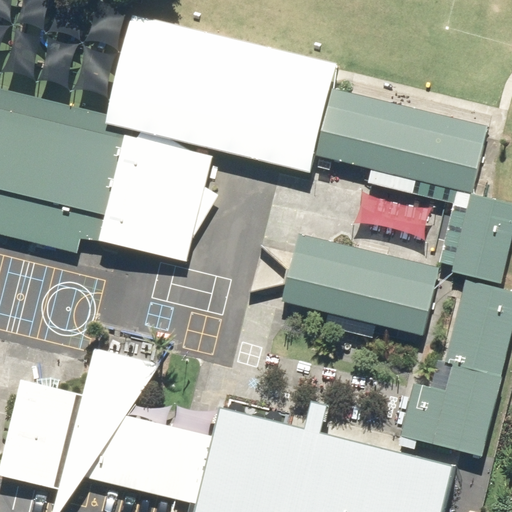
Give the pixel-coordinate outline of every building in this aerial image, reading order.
[(137,12),(112,120),(312,167),(337,58),(137,12)] [(111,109),(0,83),(0,232),(85,252),(88,240),(196,265),(222,151),(107,124),(111,109)] [(487,123),(332,87),(317,152),(472,187),(487,123)] [(511,230),(511,204),(475,196),(457,273),(500,283),(511,230)] [(440,264),(296,231),(280,301),(424,334),(440,264)] [(511,346),(511,294),(465,283),(447,363),(455,365),(505,377),(511,346)] [(26,377),(1,471),(75,492),(87,476),(200,506),(198,511),(457,511),(470,466),(217,400),(207,438),(136,419),(131,410),(168,360),(97,345),(84,392),(26,377)] [(448,389),(435,443),(486,455),(505,377),(455,365),(448,389)] [(402,436),(435,443),(448,389),(415,381),(402,436)]
